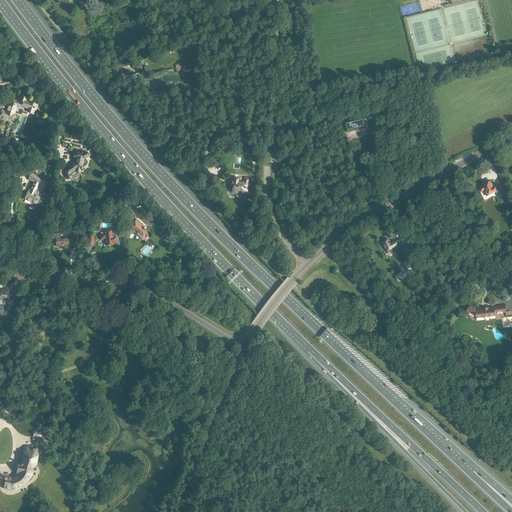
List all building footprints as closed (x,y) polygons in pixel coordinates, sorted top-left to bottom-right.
[(128,70),(121,71),(123,81),(130,80),(142,77),(141,72),(129,75),(128,70)] [(34,120),(39,104),(31,101),(26,100),(27,97),(21,95),(20,98),(19,98),(18,101),(11,98),(6,111),(1,109),(0,113),(0,118),(1,119),(0,120),(14,125),(18,114),(21,115),(22,112),(28,114),(27,117),(34,120)] [(342,118),(345,130),(365,125),(364,115),(342,118)] [(13,137),(10,145),(22,149),(24,142),(19,141),(19,140),(13,137)] [(77,158),(76,162),(75,162),(68,167),(68,168),(66,170),(65,175),(65,176),(65,177),(66,178),(67,179),(68,179),(69,179),(70,179),(71,178),(71,177),(71,176),(73,177),(77,174),(77,173),(77,174),(78,173),(79,173),(80,172),(80,170),(84,168),(82,165),(83,159),(88,156),(88,155),(87,153),(74,150),(73,157),(77,158)] [(29,192),(25,200),(31,203),(30,206),(34,208),(36,205),(39,198),(40,198),(43,193),(36,190),(38,186),(40,187),(42,183),(44,181),(32,174),(28,180),(33,183),(29,192)] [(239,178),(232,178),(231,186),(233,186),(232,193),(236,193),(237,191),(239,191),(239,190),(243,191),(243,188),(248,189),(249,178),(243,177),(242,182),(238,182),(239,178)] [(484,191),(487,196),(495,191),(496,193),(500,191),(502,195),(506,193),(502,186),(498,188),(496,184),(493,186),(491,181),(482,186),(482,187),(480,187),(480,188),(479,188),(479,189),(479,190),(480,191),(480,192),(481,192),(482,192),(483,192),(484,191)] [(137,219),(133,211),(128,214),(130,220),(132,220),(135,222),(130,227),(129,227),(126,228),(127,235),(134,233),(135,232),(141,237),(140,238),(143,240),(145,238),(144,237),(145,237),(147,239),(151,236),(145,231),(146,230),(145,230),(146,229),(144,228),(145,227),(137,219)] [(105,232),(101,232),(101,235),(101,240),(104,240),(104,242),(106,242),(106,246),(113,245),(113,243),(116,243),(115,237),(118,237),(124,236),(124,227),(117,228),(117,230),(110,231),(105,232)] [(52,233),(52,239),(56,239),(56,246),(64,247),(64,245),(68,246),(68,242),(75,243),(76,234),(71,233),(71,238),(61,238),(61,234),(52,233)] [(388,253),(401,246),(395,236),(382,242),(388,253)] [(418,252),(415,246),(407,249),(412,259),(419,255),(418,252)] [(0,290),(0,305),(5,306),(6,302),(5,310),(6,310),(9,311),(11,311),(11,308),(12,308),(13,301),(6,300),(7,293),(8,289),(1,288),(1,291),(0,290)] [(476,318),(485,317),(485,319),(486,319),(489,319),(490,317),(490,316),(496,316),(495,313),(506,312),(505,306),(485,309),(485,307),(481,307),(481,309),(476,310),(470,306),(466,312),(476,317),(476,318)] [(32,468),(36,465),(38,455),(41,453),(37,448),(35,450),(31,449),(31,447),(27,446),(24,448),(21,463),(18,462),(17,462),(17,463),(16,463),(16,464),(16,465),(16,466),(17,466),(17,467),(16,476),(13,477),(0,474),(0,479),(3,480),(3,482),(5,482),(4,488),(10,489),(10,488),(11,488),(13,488),(14,488),(17,488),(19,486),(28,480),(29,475),(29,474),(30,474),(31,473),(32,472),(32,471),(32,470),(32,469),(32,468)]
